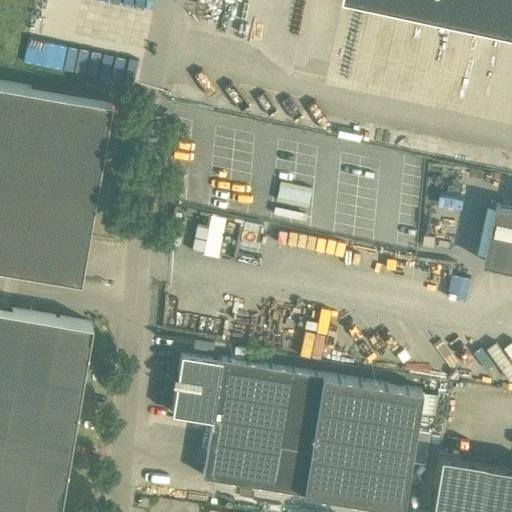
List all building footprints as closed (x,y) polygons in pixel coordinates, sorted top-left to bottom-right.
[(511,0),(355,0),(511,33),(511,0)] [(0,264),(78,277),(109,98),(0,79),(0,264)] [(278,208),(305,215),(312,185),(285,179),(278,208)] [(511,206),(495,203),(483,262),(511,268),(511,206)] [(225,216),(210,213),(202,253),(217,256),(225,216)] [(0,511),(57,511),(90,321),(0,305),(0,511)] [(220,359),(180,352),(177,375),(171,411),(211,418),(202,474),(402,507),(421,388),(221,356),(220,359)] [(511,511),(511,463),(438,452),(428,511),(511,511)]
